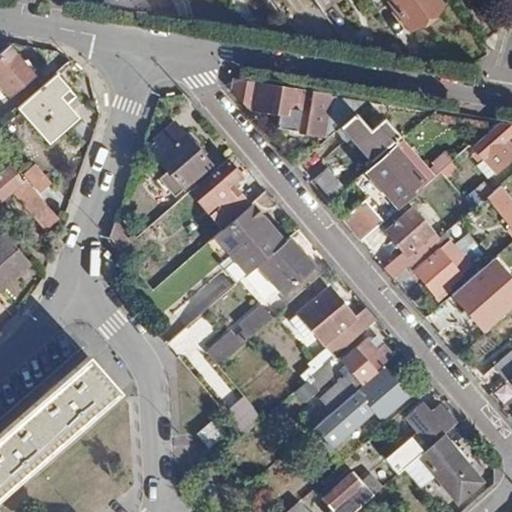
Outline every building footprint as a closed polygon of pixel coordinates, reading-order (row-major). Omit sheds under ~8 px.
[(313,0),(320,9),(332,0),(313,0)] [(437,0),(391,0),(389,2),(410,30),(442,6),(437,0)] [(5,48),(0,52),(0,90),(7,98),(31,76),(5,48)] [(51,75),(12,110),(44,146),(74,120),(55,99),(64,90),(51,75)] [(336,131),(355,113),(367,102),(234,81),(232,91),(248,110),(277,114),(277,128),(328,137),(336,131)] [(355,113),(336,131),(345,142),(349,138),(371,162),(399,137),(384,120),(371,131),(355,113)] [(511,134),(511,126),(498,124),(471,149),(483,161),(511,134)] [(174,126),(148,149),(165,168),(157,176),(172,193),(206,162),(174,126)] [(396,148),(368,173),(397,208),(426,184),(396,148)] [(451,162),(441,152),(430,161),(433,165),(428,170),(434,176),(451,162)] [(224,161),(188,192),(205,211),(213,203),(216,208),(231,197),(223,190),(238,177),(224,161)] [(8,166),(0,172),(0,200),(14,190),(48,229),(59,219),(24,179),(21,182),(8,166)] [(325,170),(314,181),(332,201),(343,190),(325,170)] [(255,181),(220,213),(228,224),(249,205),(264,194),(255,181)] [(358,200),(339,217),(360,242),(380,224),(358,200)] [(282,242),(249,205),(228,224),(213,236),(246,274),(260,261),(282,242)] [(403,251),(383,268),(391,280),(437,239),(412,209),(386,232),(403,251)] [(114,225),(109,240),(119,251),(129,243),(114,225)] [(0,284),(27,262),(3,233),(0,235),(0,284)] [(282,242),(260,261),(288,291),(312,269),(285,239),(282,242)] [(511,241),(509,244),(511,248),(511,257),(489,278),(501,290),(511,280),(511,241)] [(439,254),(418,272),(435,296),(459,276),(439,254)] [(468,284),(441,306),(449,318),(477,294),(468,284)] [(326,289),(296,316),(333,357),(373,321),(363,309),(352,318),(326,289)] [(276,295),(240,327),(248,338),(286,306),(276,295)] [(214,361),(239,344),(229,330),(204,347),(214,361)] [(350,371),(340,379),(350,391),(391,356),(382,345),(374,352),(364,341),(349,354),(352,360),(345,365),(350,371)] [(511,350),(493,368),(504,380),(511,373),(511,350)] [(84,358),(0,431),(0,494),(116,394),(84,358)] [(384,370),(356,394),(364,404),(359,409),(366,418),(373,413),(379,421),(408,397),(384,370)] [(223,410),(241,432),(259,418),(241,396),(223,410)] [(346,398),(332,410),(341,421),(352,413),(348,408),(353,405),(346,398)] [(405,420),(426,446),(439,437),(454,424),(447,414),(443,417),(436,409),(426,417),(419,408),(405,420)] [(192,433),(205,447),(222,432),(209,417),(192,433)] [(478,482),(439,437),(426,446),(401,470),(416,489),(433,474),(457,501),(478,482)] [(350,472),(319,499),(328,510),(326,511),(352,511),(370,497),(350,472)] [(303,511),(295,503),(285,511),(303,511)]
